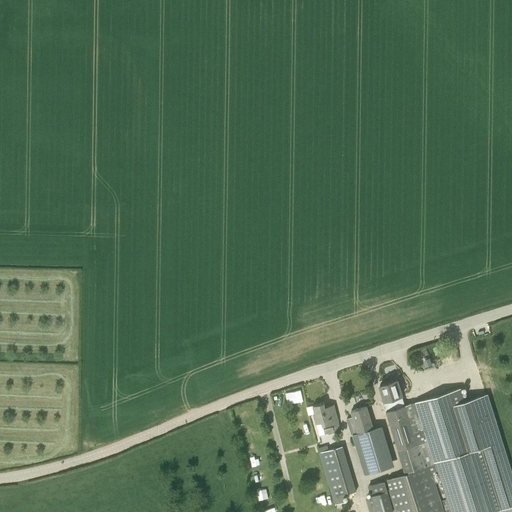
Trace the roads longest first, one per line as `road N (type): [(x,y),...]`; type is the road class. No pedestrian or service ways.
road 1 (tertiary): [(0,479),(103,452),(281,382),(511,309)]
road 2 (track): [(327,367),(364,511)]
